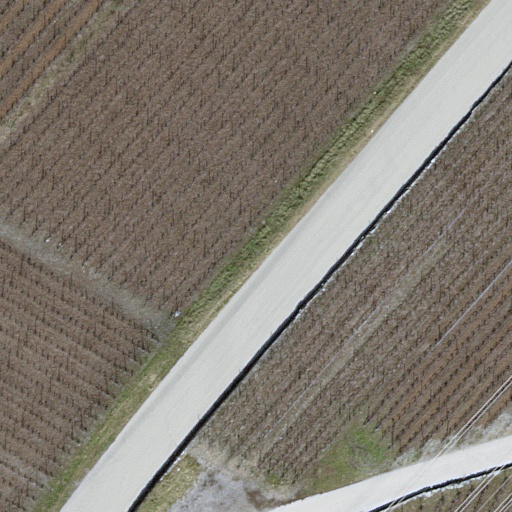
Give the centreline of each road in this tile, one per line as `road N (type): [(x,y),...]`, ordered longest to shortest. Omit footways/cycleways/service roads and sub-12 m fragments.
road 1 (unclassified): [(118,511),(511,21)]
road 2 (track): [(326,511),(511,450)]
